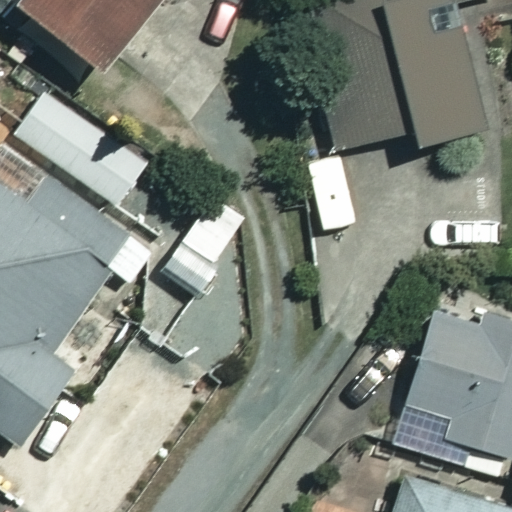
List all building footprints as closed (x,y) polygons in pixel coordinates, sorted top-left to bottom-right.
[(160,0),(23,0),(22,2),(103,69),(160,0)] [(305,0),(340,148),(418,130),(421,144),(489,129),(459,0),(305,0)] [(152,161),(48,88),(0,155),(0,427),(23,443),(76,368),(51,350),(111,265),(132,280),(157,245),(114,215),(152,161)] [(511,321),(442,298),(395,441),(465,465),(473,441),(511,454),(511,321)] [(511,511),(511,505),(395,471),(382,511),(342,511),(318,505),(316,511),(511,511)]
